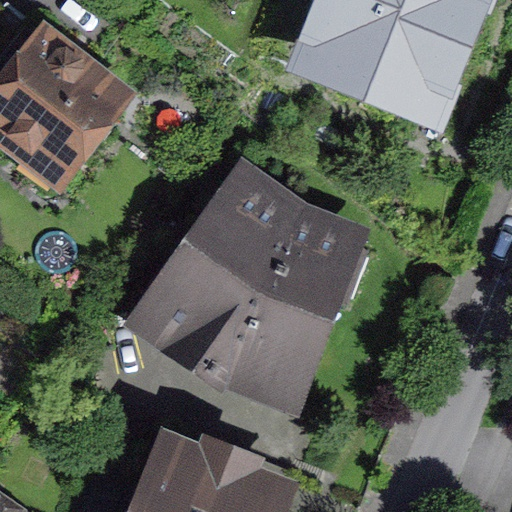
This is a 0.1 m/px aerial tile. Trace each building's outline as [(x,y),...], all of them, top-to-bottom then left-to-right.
[(341,0),(318,61),(348,73),(340,93),(388,112),(395,93),(426,105),(429,98),(450,106),(491,0),(341,0)] [(0,130),(27,151),(19,163),(50,188),(118,100),(80,70),(80,62),(73,56),(65,51),(55,51),(0,8),(0,130)] [(182,281),(160,334),(185,343),(184,350),(293,393),(350,246),(246,166),(194,247),(224,268),(211,287),(192,276),(186,278),(182,281)] [(202,469),(171,456),(148,511),(264,511),(271,496),(240,484),(247,467),(209,452),(202,469)] [(0,511),(14,511),(0,502),(0,511)]
